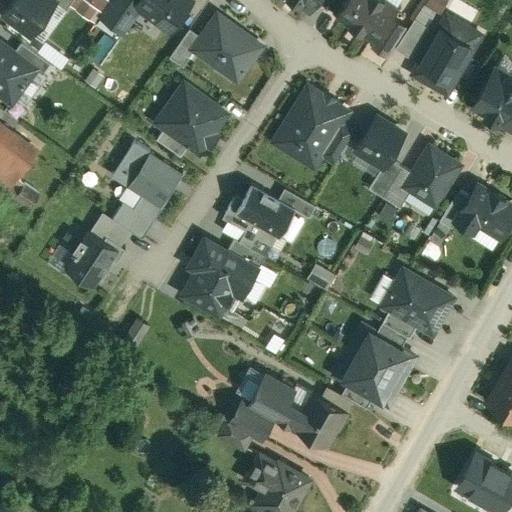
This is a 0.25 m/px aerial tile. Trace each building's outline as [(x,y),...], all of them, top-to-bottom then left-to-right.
[(12,0),(4,12),(31,32),(54,0),(12,0)] [(137,0),(135,3),(171,29),(192,0),(137,0)] [(295,0),(309,9),(309,2),(310,2),(310,9),(310,10),(316,0),(295,0)] [(399,5),(391,0),(344,0),(336,14),(375,39),(376,40),(392,15),(399,5)] [(481,32),(447,12),(413,71),(448,91),(481,32)] [(261,44),(218,13),(202,35),(194,46),(195,47),(218,63),(222,58),(241,71),(261,44)] [(406,24),(392,15),(376,40),(375,39),(372,44),(387,54),(406,24)] [(415,16),(395,46),(410,55),(429,26),(415,16)] [(190,26),(170,55),(180,62),(187,54),(189,55),(195,47),(194,46),(202,35),(190,26)] [(34,64),(0,38),(0,89),(12,99),(34,69),(34,64)] [(511,75),(494,66),(473,103),(486,111),(485,113),(497,119),(499,118),(511,125),(511,124),(511,75)] [(228,111),(185,80),(164,108),(174,115),(175,120),(169,128),(189,142),(199,150),(228,111)] [(349,109),(312,86),(306,87),(274,139),(293,150),(299,140),(303,140),(322,152),(341,121),(349,109)] [(404,131),(377,114),(357,147),(383,164),(384,164),(389,156),(404,131)] [(38,148),(0,120),(0,145),(26,165),(38,148)] [(341,121),(322,152),(335,160),(354,129),(341,121)] [(189,142),(169,128),(165,125),(157,136),(181,154),(189,142)] [(161,204),(183,170),(135,138),(112,173),(141,193),(133,205),(149,215),(158,202),(161,204)] [(460,162),(430,143),(413,170),(405,183),(412,188),(435,202),(460,162)] [(26,165),(0,145),(0,185),(7,190),(18,176),(26,165)] [(383,164),(369,186),(384,195),(403,164),(389,156),(384,164),(383,164)] [(403,164),(384,195),(401,205),(412,188),(405,183),(413,170),(403,164)] [(40,191),(18,176),(7,190),(30,206),(40,191)] [(279,196),(254,182),(252,180),(243,195),(236,208),(277,232),(281,234),(296,207),(297,206),(279,196)] [(492,191),(477,182),(470,194),(455,217),(456,218),(473,228),(478,219),(502,234),(511,217),(511,203),(503,198),(505,197),(493,190),(492,191)] [(316,203),(285,185),(279,196),(297,206),(296,207),(310,215),(316,203)] [(459,187),(440,218),(452,225),(456,218),(455,217),(470,194),(459,187)] [(277,232),(236,208),(243,195),(236,191),(234,196),(226,210),(225,210),(223,215),(235,222),(235,221),(246,228),(256,234),(264,238),(271,242),(277,232)] [(143,236),(154,218),(149,215),(133,205),(124,198),(112,216),(131,228),(143,236)] [(103,209),(91,228),(104,237),(106,234),(121,244),(131,228),(112,216),(103,209)] [(117,260),(126,247),(121,244),(106,234),(104,237),(91,228),(89,227),(65,264),(95,283),(112,257),(117,260)] [(256,234),(246,228),(240,238),(250,244),(256,234)] [(240,238),(235,235),(227,249),(258,267),(266,253),(250,244),(240,238)] [(227,249),(206,237),(195,257),(202,261),(185,290),(219,310),(232,286),(256,300),(265,282),(253,276),(258,267),(227,249)] [(312,260),(304,275),(322,286),(331,271),(312,260)] [(454,295),(404,266),(383,303),(390,307),(418,323),(422,325),(433,331),(442,316),(440,315),(443,310),(445,310),(454,295)] [(418,323),(390,307),(383,320),(408,334),(411,335),(418,323)] [(131,347),(145,323),(136,318),(123,342),(131,347)] [(408,334),(383,320),(376,331),(402,345),(408,334)] [(402,345),(376,331),(373,336),(368,333),(367,333),(367,332),(363,338),(356,351),(348,365),(345,370),(352,374),(349,379),(374,394),(383,399),(390,388),(397,375),(405,362),(411,350),(402,345)] [(363,338),(356,333),(348,347),(356,351),(363,338)] [(356,351),(348,347),(340,360),(348,365),(356,351)] [(410,365),(405,362),(397,375),(403,378),(410,365)] [(509,362),(488,400),(511,413),(511,362),(510,362),(509,362)] [(266,371),(251,398),(244,394),(230,419),(252,431),(262,436),(275,413),(296,425),(306,407),(289,398),(295,387),(266,371)] [(403,378),(397,375),(390,388),(395,391),(403,378)] [(374,394),(349,379),(342,391),(367,405),(374,394)] [(348,409),(315,391),(306,407),(296,425),(326,441),(335,425),(338,426),(348,409)] [(230,419),(229,418),(221,432),(244,445),(252,431),(230,419)] [(511,490),(511,466),(471,446),(452,483),(497,506),(503,509),(511,490)] [(289,511),(309,477),(279,459),(278,461),(260,451),(247,476),(272,489),(264,504),(278,511),(289,511)] [(511,511),(511,490),(503,509),(497,506),(493,511),(511,511)]
